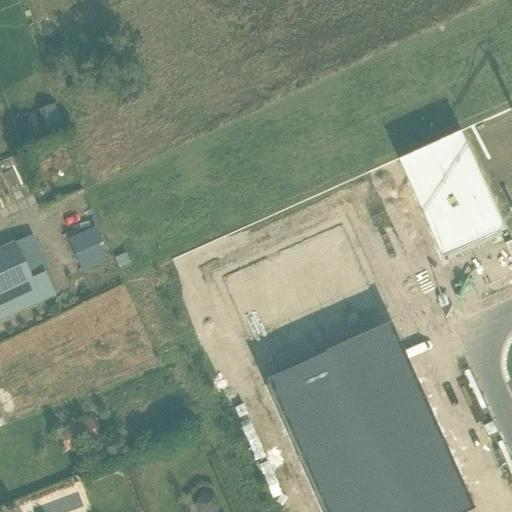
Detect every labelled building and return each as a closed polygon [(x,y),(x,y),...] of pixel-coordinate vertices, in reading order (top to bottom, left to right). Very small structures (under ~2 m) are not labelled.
[(400,165),(444,264),(508,235),(464,136),(400,165)] [(479,511),(346,216),(216,274),(322,511),(479,511)] [(0,321),(54,296),(43,274),(30,280),(12,243),(0,248),(0,321)] [(75,256),(82,271),(105,261),(98,246),(75,256)] [(56,431),(65,453),(103,438),(94,416),(56,431)] [(202,495),(194,505),(197,511),(217,511),(220,509),(215,497),(202,495)]
